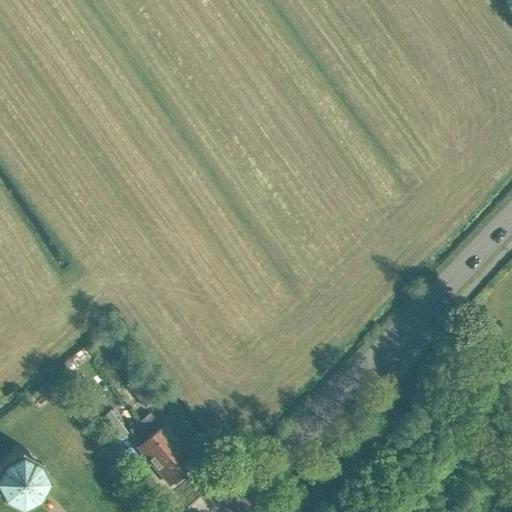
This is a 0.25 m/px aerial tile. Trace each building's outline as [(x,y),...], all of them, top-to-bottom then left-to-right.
[(144,408),(153,399),(136,377),(124,387),(144,408)] [(84,426),(95,416),(82,402),(71,412),(84,426)] [(116,442),(128,434),(110,410),(99,418),(116,442)] [(138,422),(182,473),(196,461),(164,424),(161,427),(149,413),(138,422)] [(168,485),(182,473),(138,422),(128,430),(140,444),(137,447),(168,485)] [(18,504),(27,499),(42,484),(48,474),(42,464),(27,449),(14,442),(0,456),(0,491),(8,499),(18,504)]
